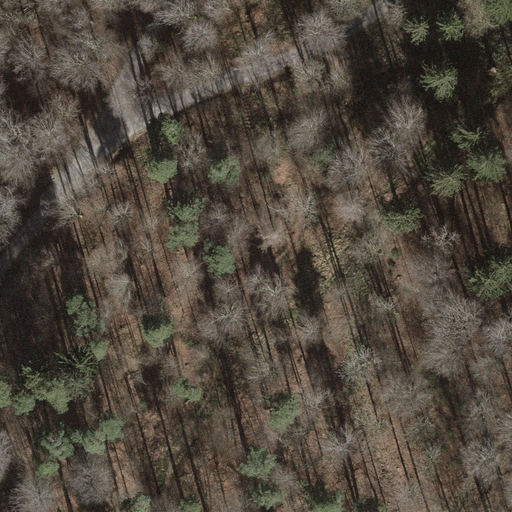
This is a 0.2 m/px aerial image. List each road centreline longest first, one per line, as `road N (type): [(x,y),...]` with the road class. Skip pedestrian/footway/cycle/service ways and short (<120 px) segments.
road 1 (track): [(244,74),(152,115),(82,162),(0,271)]
road 2 (track): [(82,162),(173,0)]
road 3 (track): [(393,0),(324,43),(244,74)]
